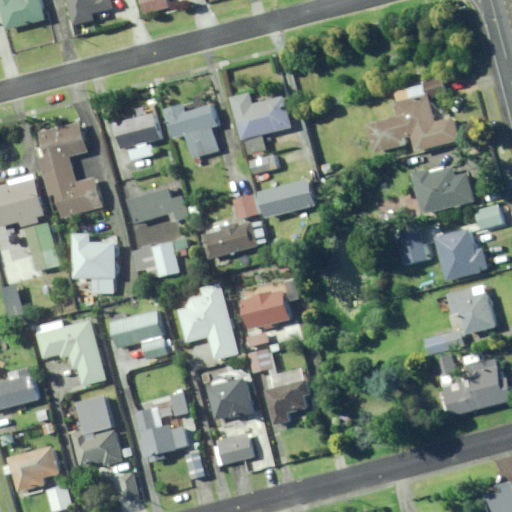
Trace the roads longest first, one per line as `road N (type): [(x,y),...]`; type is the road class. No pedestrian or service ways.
road 1 (residential): [(0,92),(357,0)]
road 2 (residential): [(216,511),(511,432)]
